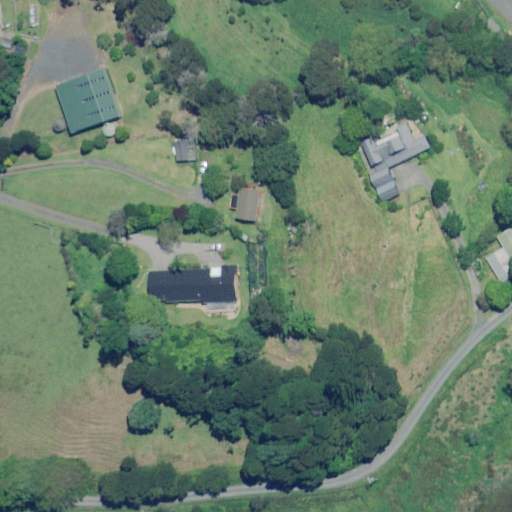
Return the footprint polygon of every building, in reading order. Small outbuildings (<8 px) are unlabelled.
[(13,40),(0,37),(0,47),(11,49),(13,40)] [(26,59),(28,48),(17,46),(15,57),(26,59)] [(121,119),(110,71),(60,83),(71,131),(121,119)] [(418,143),(410,124),(388,133),(390,139),(381,142),(378,136),(366,141),(369,148),(361,151),(380,202),(400,194),(389,168),(434,151),(429,138),(418,143)] [(203,137),(177,136),(176,161),(203,162),(203,137)] [(263,192),(243,189),(237,218),(258,222),(263,192)] [(511,229),(500,237),(506,247),(489,258),(504,283),(511,277),(511,229)] [(236,304),(239,269),(225,267),(224,279),(212,278),(213,272),(152,267),(150,297),(236,304)]
